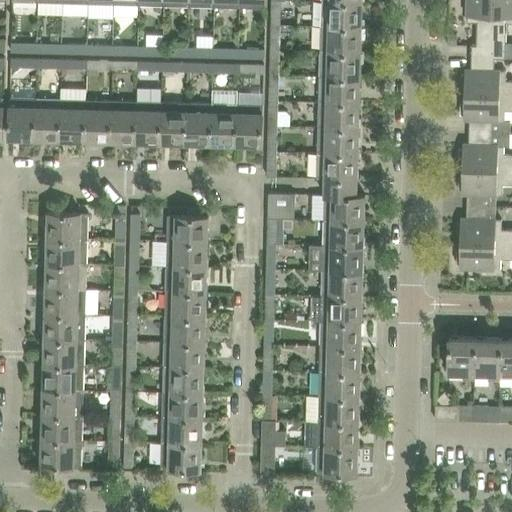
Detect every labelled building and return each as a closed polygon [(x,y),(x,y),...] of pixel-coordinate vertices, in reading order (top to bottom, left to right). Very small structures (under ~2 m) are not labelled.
[(63,0),(63,1),(63,14),(88,15),(88,2),(88,0),(63,0)] [(88,15),(88,17),(113,18),(113,16),(113,3),(113,0),(88,0),(88,2),(88,15)] [(113,0),(113,3),(113,16),(138,16),(139,3),(138,0),(113,0)] [(271,0),(271,24),(279,24),(280,0),(271,0)] [(322,0),(321,0),(321,25),(362,26),(361,26),(362,2),(363,2),(363,1),(322,0)] [(472,44),(472,56),(491,57),(492,0),(467,0),(467,14),(468,15),(467,20),(477,20),(476,44),(471,43),(471,44),(472,44)] [(511,0),(492,0),(491,57),(495,57),(506,57),(507,22),(511,21),(511,0)] [(271,24),(270,49),(279,49),(279,24),(271,24)] [(321,25),(320,50),(360,51),(361,27),(362,27),(362,26),(321,25)] [(448,32),(447,44),(456,44),(457,44),(457,33),(448,32)] [(10,49),(37,50),(37,42),(11,41),(10,49)] [(37,50),(62,51),(62,43),(37,42),(37,50)] [(62,51),(87,51),(87,43),(62,43),(62,51)] [(87,51),(112,52),(112,44),(87,43),(87,51)] [(112,52),(137,53),(137,45),(112,44),(112,52)] [(137,53),(162,54),(163,46),(137,45),(137,53)] [(162,54),(188,54),(188,46),(163,46),(162,54)] [(188,54),(213,55),(213,47),(188,46),(188,54)] [(213,55),(238,56),(238,48),(213,47),(213,55)] [(238,48),(238,56),(264,57),(264,49),(238,48)] [(270,49),(269,74),(278,74),(279,49),(270,49)] [(320,50),(319,75),(360,77),(360,76),(360,52),(361,52),(361,51),(360,51),(320,50)] [(462,92),(462,93),(511,94),(511,79),(506,80),(506,70),(501,70),(501,69),(494,69),(495,57),(491,57),(472,56),(471,68),(465,68),(465,73),(462,73),(462,84),(465,84),(465,92),(462,92)] [(11,57),(11,66),(36,67),(36,58),(36,57),(11,57)] [(36,58),(36,67),(61,68),(61,59),(61,58),(36,57),(36,58)] [(61,59),(61,68),(64,68),(86,68),(86,60),(86,59),(61,58),(61,59)] [(86,60),(86,68),(111,69),(112,60),(112,59),(86,59),(86,60)] [(112,60),(111,69),(137,70),(137,61),(137,60),(112,59),(112,60)] [(137,61),(137,70),(162,70),(162,62),(162,60),(137,60),(137,61)] [(162,62),(162,70),(187,71),(187,63),(187,61),(162,60),(162,62)] [(187,63),(187,71),(212,72),(212,63),(212,62),(187,61),(187,63)] [(212,63),(212,72),(237,72),(238,64),(238,62),(212,62),(212,63)] [(238,64),(237,72),(263,73),(264,65),(264,63),(238,62),(238,64)] [(269,74),(269,99),(277,100),(278,74),(269,74)] [(319,75),(319,101),(359,102),(359,101),(359,77),(360,77),(319,75)] [(211,102),(210,142),(211,142),(234,142),(234,143),(235,143),(235,142),(237,102),(237,89),(212,88),(211,102)] [(462,102),(461,113),(464,113),(464,118),(470,118),(470,130),(511,131),(511,122),(511,121),(511,94),(462,93),(462,94),(465,94),(464,102),(462,102)] [(34,137),(35,97),(9,96),(8,137),(9,137),(9,136),(33,137),(34,137)] [(58,138),(59,138),(59,137),(60,97),(35,97),(34,137),(58,137),(58,138)] [(83,139),(84,139),(84,138),(85,98),(60,97),(59,137),(83,138),(83,139)] [(109,140),(109,139),(111,99),(85,98),(84,138),(109,139),(109,140)] [(133,141),(135,141),(135,140),(136,100),(111,99),(109,139),(133,140),(133,141)] [(269,99),(268,124),(277,125),(277,100),(269,99)] [(159,141),(160,141),(160,140),(161,100),(136,100),(135,140),(159,140),(159,141)] [(184,142),(185,142),(186,101),(161,100),(160,140),(184,141),(184,142)] [(209,143),(210,143),(210,142),(211,102),(186,101),(185,142),(185,141),(209,142),(209,143)] [(319,101),(318,126),(359,127),(359,126),(358,126),(359,103),(359,102),(319,101)] [(262,103),(237,102),(235,142),(260,143),(260,144),(261,144),(262,103)] [(268,124),(267,150),(276,150),(277,125),(268,124)] [(318,126),(317,151),(358,152),(358,128),(359,128),(359,127),(318,126)] [(460,166),(460,167),(511,168),(511,154),(504,154),(504,144),(510,144),(511,131),(493,131),(470,130),(469,142),(463,142),(463,147),(460,147),(460,158),(463,158),(463,166),(460,166)] [(276,150),(267,150),(266,176),(275,176),(276,150)] [(356,188),(357,178),(358,178),(358,176),(357,176),(357,153),(358,153),(358,152),(317,151),(317,177),(324,177),(324,187),(324,193),(356,194),(356,188)] [(468,193),(467,204),(497,205),(497,194),(498,193),(503,193),(503,183),(511,183),(511,168),(460,167),(460,168),(463,168),(462,176),(460,176),(459,187),(462,187),(462,192),(468,193)] [(268,191),(267,217),(284,218),(287,218),(288,208),(294,208),(295,192),(277,192),(271,191),(268,191)] [(324,193),(323,219),(364,220),(364,219),(363,219),(364,195),(365,195),(365,194),(356,194),(324,193)] [(458,241),(511,242),(511,228),(502,228),(502,218),(497,218),(496,218),(497,205),(467,204),(467,216),(461,216),(461,221),(458,221),(458,232),(461,233),(460,241),(458,241)] [(46,235),(46,236),(87,237),(88,212),(46,210),(46,212),(47,212),(47,235),(46,235)] [(115,212),(115,238),(124,238),(124,213),(115,212)] [(130,213),(129,239),(138,239),(139,213),(130,213)] [(167,214),(166,240),(208,241),(208,239),(207,239),(207,216),(209,216),(209,215),(167,214)] [(267,242),(276,243),(284,243),(284,218),(267,217),(267,242)] [(323,219),(322,244),(363,245),(364,245),(364,244),(363,244),(364,220),(323,219)] [(45,261),(86,262),(87,237),(46,236),(46,237),(47,237),(46,261),(45,261)] [(115,238),(114,263),(123,263),(124,238),(115,238)] [(129,239),(129,264),(138,264),(138,239),(129,239)] [(166,240),(166,265),(206,266),(207,266),(207,265),(206,265),(206,241),(208,241),(166,240)] [(501,257),(511,257),(511,242),(458,241),(458,242),(461,242),(460,250),(457,250),(457,261),(460,262),(460,267),(495,268),(495,267),(501,267),(501,257)] [(267,242),(266,267),(275,268),(276,243),(267,242)] [(322,244),(322,269),(362,270),(363,270),(363,269),(362,269),(363,245),(322,244)] [(44,286),(85,287),(86,262),(45,261),(45,262),(46,262),(45,286),(44,286)] [(114,263),(113,288),(122,289),(123,263),(114,263)] [(129,264),(128,289),(137,289),(138,264),(129,264)] [(166,265),(165,290),(205,291),(206,291),(206,290),(205,290),(206,267),(206,266),(166,265)] [(266,267),(265,293),(274,293),(275,268),(266,267)] [(322,269),(321,294),(362,295),(362,294),(361,294),(362,270),(322,269)] [(44,311),(44,312),(85,313),(85,287),(44,286),(44,287),(45,287),(44,311)] [(113,288),(113,313),(121,314),(122,289),(113,288)] [(128,289),(127,314),(136,314),(137,289),(128,289)] [(165,290),(164,315),(205,316),(204,316),(205,293),(205,291),(165,290)] [(265,293),(264,318),(274,318),(274,293),(265,293)] [(313,294),(312,319),(320,319),(361,321),(361,320),(361,295),(321,294),(313,294)] [(43,336),(43,337),(84,338),(85,313),(44,312),(44,313),(45,313),(44,336),(43,336)] [(113,313),(112,339),(121,339),(121,314),(113,313)] [(127,314),(127,339),(136,340),(136,314),(127,314)] [(164,315),(163,340),(205,341),(203,341),(204,317),(205,317),(205,316),(164,315)] [(264,318),(264,343),(273,343),(274,318),(264,318)] [(320,319),(320,345),(361,346),(361,345),(360,345),(361,321),(320,319)] [(42,362),(83,363),(84,338),(43,337),(43,338),(44,338),(43,362),(42,362)] [(475,379),(475,372),(474,372),(475,338),(449,337),(448,371),(464,372),(463,379),(475,379)] [(501,380),(501,373),(499,373),(500,338),(475,338),(474,372),(475,372),(489,373),(489,380),(501,380)] [(511,338),(500,338),(499,373),(501,373),(511,372),(511,338)] [(112,339),(111,364),(120,364),(121,339),(112,339)] [(127,339),(126,364),(135,365),(136,340),(127,339)] [(163,340),(163,366),(203,367),(204,367),(204,366),(203,366),(204,342),(205,342),(205,341),(163,340)] [(264,343),(263,368),(272,368),(273,343),(264,343)] [(320,345),(319,370),(360,371),(360,370),(359,370),(360,346),(361,347),(361,346),(320,345)] [(43,363),(43,387),(83,388),(83,363),(42,362),(42,363),(43,363)] [(111,364),(110,389),(119,389),(120,364),(111,364)] [(126,364),(125,390),(134,390),(135,365),(126,364)] [(163,366),(162,391),(202,392),(203,392),(203,391),(202,391),(203,368),(203,367),(163,366)] [(263,368),(262,393),(271,394),(272,368),(263,368)] [(319,370),(318,395),(359,396),(358,396),(359,371),(360,372),(360,371),(319,370)] [(41,412),(82,413),(83,388),(43,387),(41,387),(41,388),(43,388),(42,412),(41,412)] [(110,389),(110,414),(119,414),(119,389),(110,389)] [(125,390),(125,415),(133,415),(134,390),(125,390)] [(162,391),(161,416),(202,417),(202,416),(202,393),(202,392),(162,391)] [(262,393),(262,419),(276,419),(276,418),(271,418),(271,394),(262,393)] [(307,395),(306,420),(318,420),(359,421),(358,421),(358,397),(359,397),(359,396),(318,395),(307,395)] [(435,419),(473,420),(473,405),(435,404),(435,419)] [(473,405),(473,420),(488,420),(488,405),(473,405)] [(498,421),(511,421),(511,405),(499,406),(498,421)] [(40,437),(81,439),(82,413),(41,412),(40,413),(41,413),(41,437),(40,437)] [(110,414),(109,439),(118,440),(119,414),(110,414)] [(125,415),(124,440),(133,440),(133,415),(125,415)] [(161,416),(161,441),(202,442),(202,441),(201,441),(201,418),(202,418),(202,417),(161,416)] [(262,419),(261,444),(275,444),(285,444),(286,429),(276,428),(276,419),(262,419)] [(318,420),(317,445),(358,446),(357,446),(358,422),(359,422),(359,421),(318,420)] [(81,439),(40,437),(40,439),(41,439),(40,462),(39,462),(39,463),(80,464),(81,439)] [(118,440),(109,439),(108,465),(117,465),(118,440)] [(133,440),(124,440),(123,466),(132,466),(133,440)] [(160,447),(160,467),(201,468),(201,467),(200,467),(201,443),(202,443),(202,442),(161,441),(160,447)] [(275,444),(261,444),(260,470),(274,470),(275,444)] [(358,446),(317,445),(316,471),(357,472),(357,471),(356,471),(357,447),(358,447),(358,446)]
